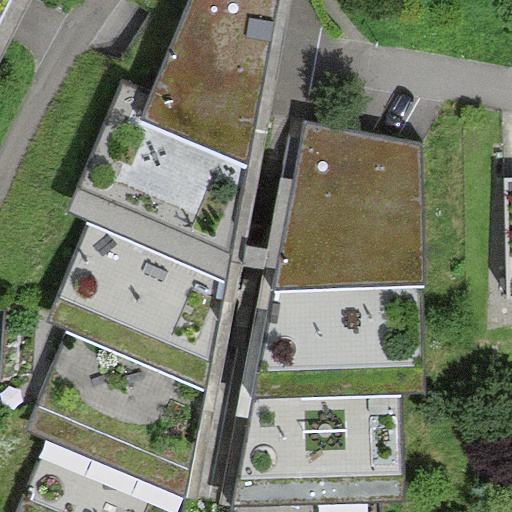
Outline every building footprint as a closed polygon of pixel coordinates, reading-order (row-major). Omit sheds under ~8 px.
[(0,0),(0,60),(30,0),(0,0)] [(275,0),(188,0),(148,93),(136,118),(246,165),(275,0)] [(89,221),(224,280),(246,165),(136,118),(148,93),(127,84),(70,211),(89,221)] [(308,125),(279,287),(423,284),(421,145),(308,125)] [(69,331),(206,390),(224,280),(89,221),(48,322),(69,331)] [(279,287),(257,398),(401,394),(422,393),(423,284),(279,287)] [(51,440),(189,499),(206,390),(69,331),(30,429),(51,440)] [(257,398),(236,506),(380,499),(403,497),(401,394),(257,398)] [(51,440),(20,511),(186,511),(189,499),(51,440)] [(236,506),(234,511),(379,511),(380,499),(236,506)]
